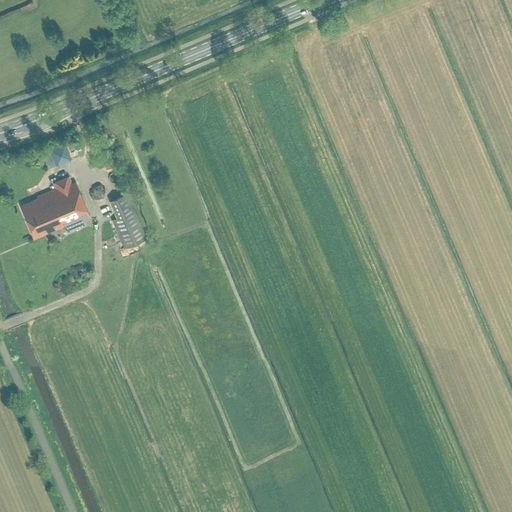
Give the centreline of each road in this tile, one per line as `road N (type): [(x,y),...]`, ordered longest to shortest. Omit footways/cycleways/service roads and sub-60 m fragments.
road 1 (primary): [(0,132),(322,0)]
road 2 (unclassified): [(70,511),(0,343)]
